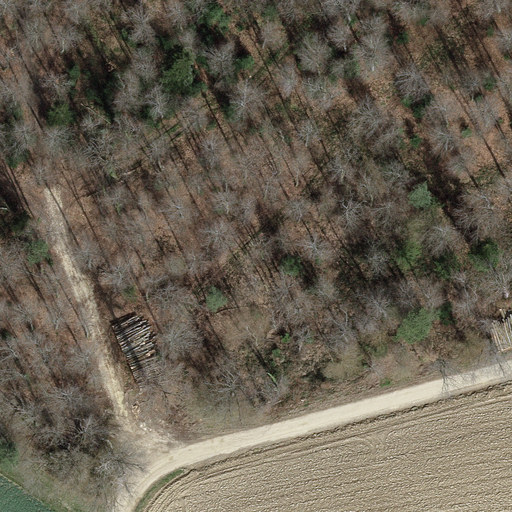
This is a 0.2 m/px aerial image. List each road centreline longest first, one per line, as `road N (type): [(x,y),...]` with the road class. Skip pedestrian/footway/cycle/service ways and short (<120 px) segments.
road 1 (track): [(56,41),(40,125),(63,244),(150,473)]
road 2 (track): [(511,366),(189,454),(150,473)]
